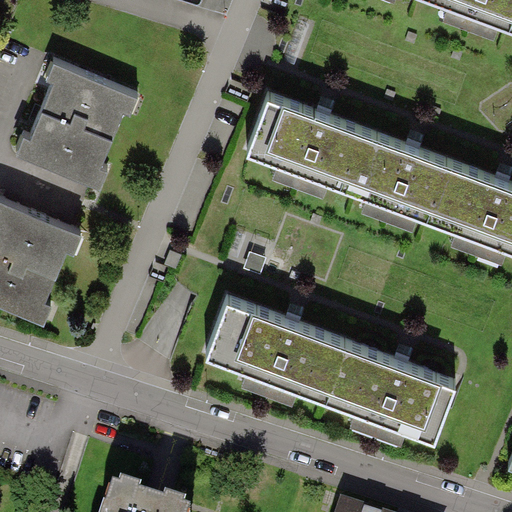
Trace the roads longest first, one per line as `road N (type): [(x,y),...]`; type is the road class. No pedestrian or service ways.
road 1 (residential): [(483,511),(89,383)]
road 2 (residential): [(89,383),(241,0)]
